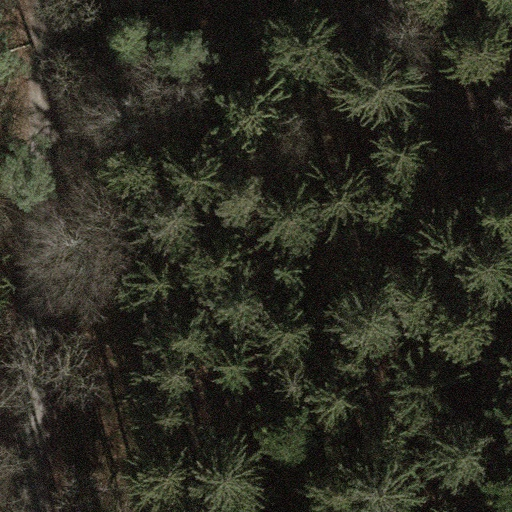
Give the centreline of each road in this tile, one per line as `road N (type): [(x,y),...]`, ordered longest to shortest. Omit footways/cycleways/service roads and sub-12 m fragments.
road 1 (track): [(39,511),(48,0)]
road 2 (track): [(321,0),(511,156)]
